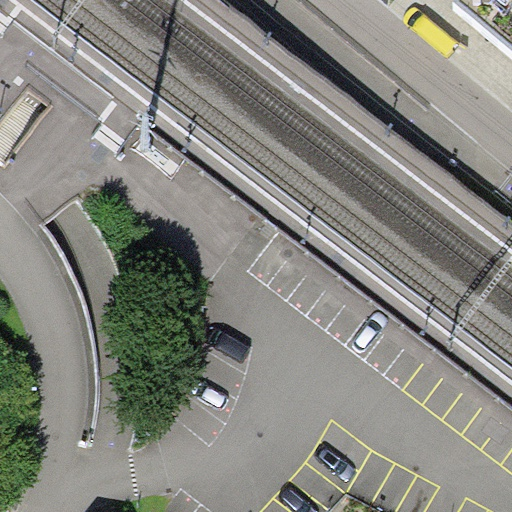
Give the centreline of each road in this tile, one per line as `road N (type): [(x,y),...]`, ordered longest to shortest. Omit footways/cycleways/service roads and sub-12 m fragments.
road 1 (residential): [(0,240),(45,318),(60,391),(45,511)]
road 2 (residential): [(318,0),(511,151)]
